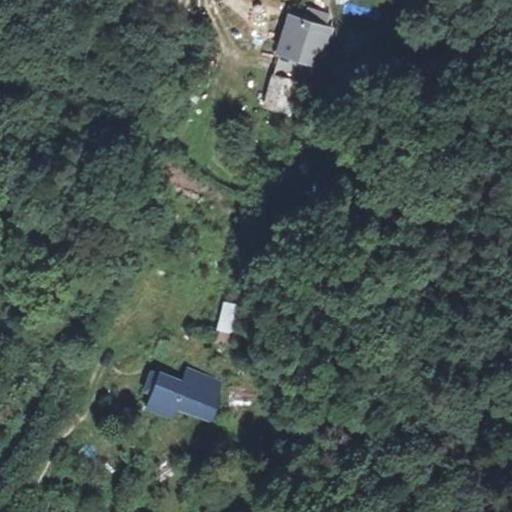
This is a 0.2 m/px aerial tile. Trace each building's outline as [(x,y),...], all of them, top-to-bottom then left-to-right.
[(308,7),(305,20),(328,24),(330,11),(308,7)] [(284,16),(275,61),(324,71),(334,26),(328,24),(305,20),(284,16)] [(273,73),(263,105),(288,113),(298,80),(273,73)] [(220,310),(218,331),(232,333),(235,312),(220,310)] [(206,394),(159,373),(143,411),(173,424),(178,413),(194,419),(197,413),(206,394)] [(220,400),(206,394),(197,413),(211,420),(220,400)]
